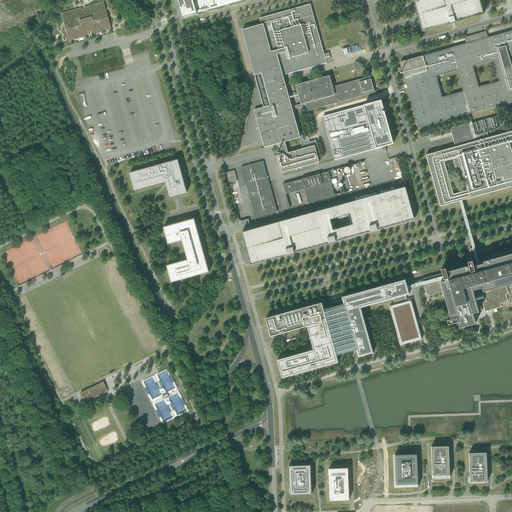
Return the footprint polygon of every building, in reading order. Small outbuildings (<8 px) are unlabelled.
[(176,0),(179,8),(180,10),(182,18),(197,14),(220,8),(246,0),(176,0)] [(412,0),(418,20),(419,24),(422,32),(483,15),(481,7),(479,0),(412,0)] [(69,41),(69,40),(89,34),(88,32),(90,31),(91,34),(110,28),(111,30),(108,18),(107,18),(106,16),(105,14),(106,14),(107,14),(103,2),(104,3),(84,9),(84,10),(82,11),(82,9),(62,15),(62,13),(61,14),(65,25),(66,25),(68,32),(67,32),(66,32),(69,41)] [(281,173),(319,162),(315,149),(317,149),(315,140),(304,144),(295,110),(306,106),(308,111),(375,92),(370,77),(333,88),(329,76),(295,86),(301,104),(294,106),(285,75),(326,63),(310,4),(260,18),(262,25),(242,30),(256,83),(258,82),(243,146),(258,142),(259,146),(263,144),(264,148),(278,144),(281,155),(277,156),(281,173)] [(511,31),(488,38),(486,32),(471,36),(473,42),(400,63),(419,128),(466,115),(469,114),(511,102),(511,31)] [(381,101),(323,117),(334,158),(335,160),(384,146),(393,144),(390,136),(389,132),(389,131),(384,111),(383,109),(381,101)] [(477,141),(469,115),(469,114),(466,115),(469,123),(470,127),(458,130),(461,141),(473,138),(474,142),(477,141)] [(461,201),(511,186),(511,131),(477,141),(474,142),(455,147),(426,155),(440,206),(458,202),(461,201)] [(170,197),(187,192),(178,160),(130,173),(134,190),(166,182),(166,183),(170,197)] [(246,183),(255,217),(265,215),(264,213),(267,213),(267,214),(277,211),(267,177),(263,161),(251,165),(241,167),(242,167),(246,183)] [(229,183),(237,181),(234,170),(226,173),(229,183)] [(286,194),(300,190),(304,189),(308,203),(334,195),(328,172),(283,184),(286,194)] [(244,244),(248,256),(251,265),(282,257),(327,244),(414,220),(405,187),(241,232),(244,244)] [(475,265),(478,264),(461,201),(458,202),(475,265)] [(171,283),(209,272),(205,258),(205,259),(202,250),(203,250),(194,219),(184,222),(174,225),(173,224),(163,227),(168,244),(182,240),(185,251),(188,260),(166,266),(171,283)] [(458,322),(459,328),(475,324),(472,314),(478,312),(476,305),(482,303),(484,311),(500,307),(499,303),(506,301),(504,294),(508,293),(506,286),(511,283),(511,254),(483,262),(483,265),(481,266),(480,263),(478,264),(475,265),(476,267),(474,268),(472,261),(467,263),(468,266),(446,272),(445,269),(441,270),(442,274),(424,279),(429,295),(443,291),(451,319),(447,320),(448,325),(458,322)] [(282,378),(293,375),(296,374),(338,363),(336,356),(352,351),(356,350),(358,357),(373,353),(361,308),(393,299),(395,305),(389,306),(400,345),(422,339),(411,301),(407,302),(405,296),(409,294),(405,280),(394,283),(391,284),(342,297),(344,304),(336,306),(324,310),(322,303),(280,314),(280,315),(278,316),(276,316),(276,315),(266,318),(268,326),(268,325),(268,329),(271,337),(307,326),(314,350),(277,360),(282,378)] [(108,392),(103,382),(80,393),(85,403),(108,392)] [(448,446),(431,447),(432,478),(433,478),(433,476),(449,475),(449,477),(450,477),(448,446)] [(486,453),(469,453),(470,483),(487,482),(487,467),(487,464),(486,453)] [(416,455),(394,456),(395,485),(417,485),(417,487),(418,487),(418,485),(418,477),(417,463),(417,455),(416,455)] [(311,465),(289,466),(290,495),(312,494),(311,465)] [(329,469),(329,475),(329,474),(330,474),(330,477),(331,477),(331,482),(330,482),(331,496),(330,496),(330,495),(330,501),(330,500),(330,499),(349,498),(349,500),(349,494),(348,494),(348,495),(347,473),(348,473),(348,474),(348,468),(347,468),(348,471),(347,471),(347,469),(330,469),(330,471),(329,471),(329,469)]
